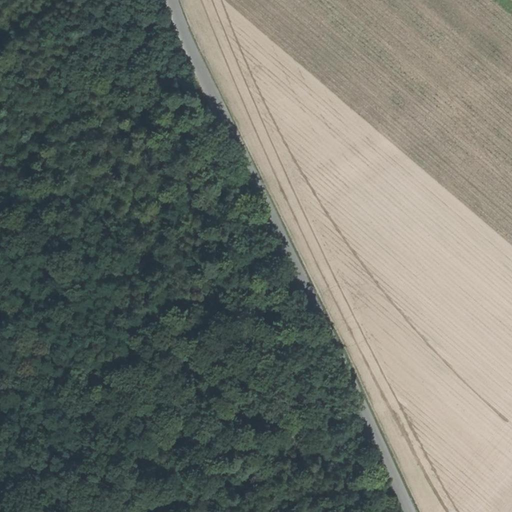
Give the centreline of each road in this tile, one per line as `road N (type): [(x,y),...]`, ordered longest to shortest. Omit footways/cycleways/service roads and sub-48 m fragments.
road 1 (unclassified): [(173,0),(412,511)]
road 2 (track): [(232,511),(104,425),(0,258)]
